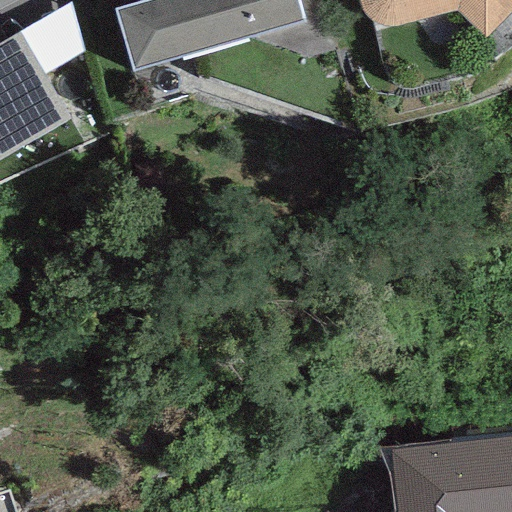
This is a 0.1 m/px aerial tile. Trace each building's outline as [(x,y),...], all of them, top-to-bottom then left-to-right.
[(319,0),(144,0),(115,9),(132,72),(247,37),(311,60),(332,51),(319,0)] [(511,0),(357,0),(359,9),(364,16),(368,20),(374,26),(384,27),(391,28),(455,11),(485,37),(511,10),(511,0)] [(0,157),(69,118),(19,31),(0,42),(0,157)] [(511,511),(511,425),(449,432),(457,511),(511,511)] [(17,511),(11,493),(0,496),(0,511),(17,511)]
